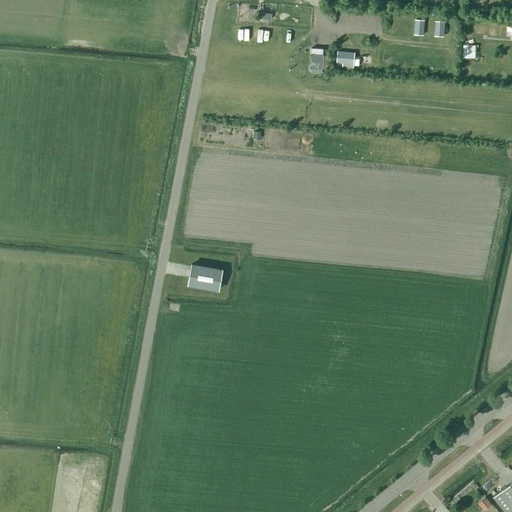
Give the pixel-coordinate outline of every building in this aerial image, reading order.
[(424,35),(425,19),(415,19),(414,34),(424,35)] [(444,36),(445,21),(435,20),(434,36),(444,36)] [(484,25),(484,36),(498,36),(498,25),(484,25)] [(323,74),(323,50),(311,49),(310,74),(323,74)] [(337,51),(336,65),(354,65),(354,51),(337,51)] [(358,56),(358,68),(370,68),(371,56),(358,56)] [(217,289),(221,269),(191,264),(187,284),(217,289)] [(504,511),(511,511),(511,480),(492,497),(504,511)] [(491,504),(485,496),(478,502),(484,510),(491,504)]
